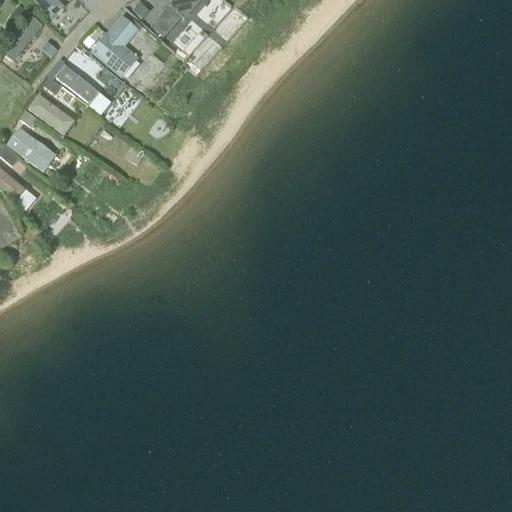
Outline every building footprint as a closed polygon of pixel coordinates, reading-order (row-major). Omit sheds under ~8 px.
[(52,0),(26,0),(52,26),(65,14),(52,0)] [(178,0),(151,30),(163,41),(182,20),(184,22),(202,0),(178,0)] [(7,23),(15,29),(26,14),(18,8),(7,23)] [(133,15),(142,24),(149,17),(140,8),(133,15)] [(226,41),(241,19),(227,10),(212,31),(226,41)] [(90,56),(121,83),(138,62),(125,51),(139,34),(121,19),(108,36),(107,36),(90,56)] [(189,19),(175,36),(192,50),(206,33),(189,19)] [(0,57),(0,60),(13,71),(42,34),(27,23),(0,57)] [(199,68),(219,45),(207,35),(187,58),(199,68)] [(89,53),(95,47),(89,41),(83,48),(89,53)] [(55,55),(46,47),(40,53),(50,61),(55,55)] [(80,51),(70,64),(119,102),(129,89),(80,51)] [(67,67),(55,82),(102,118),(114,103),(67,67)] [(49,84),(44,90),(56,98),(60,92),(49,84)] [(41,101),(32,113),(63,135),(72,123),(41,101)] [(36,122),(25,114),(20,122),(31,129),(36,122)] [(6,149),(43,177),(57,159),(19,132),(6,149)] [(4,149),(0,154),(0,159),(12,170),(19,161),(4,149)] [(25,194),(0,173),(0,194),(14,207),(25,194)] [(32,210),(39,198),(27,192),(21,203),(32,210)]
